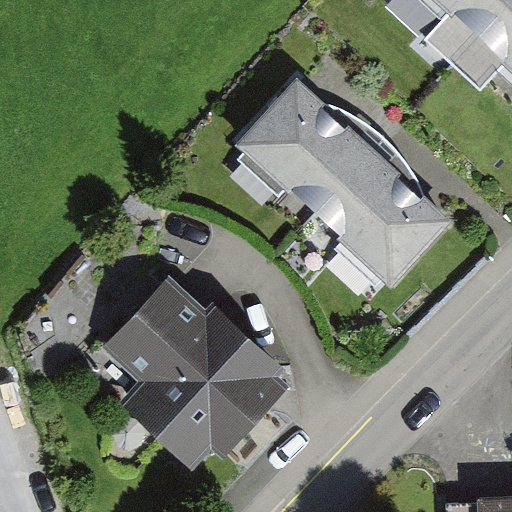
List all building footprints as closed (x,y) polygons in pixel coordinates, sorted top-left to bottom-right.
[(511,0),(447,0),(454,6),(428,38),(482,88),(507,60),(511,64),(511,0)] [(453,217),(298,72),(233,141),(388,285),(453,217)] [(208,305),(175,275),(106,350),(147,386),(132,403),(199,463),(217,443),(233,457),(297,387),(281,372),(290,363),(216,296),(208,305)] [(82,298),(38,301),(41,353),(85,351),(82,298)] [(481,511),(511,511),(511,494),(481,496),(481,511)]
